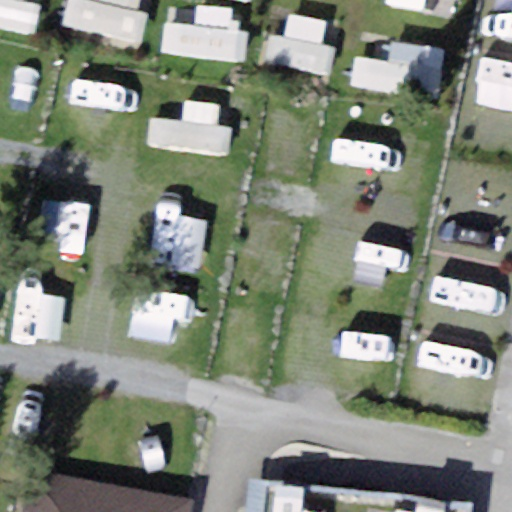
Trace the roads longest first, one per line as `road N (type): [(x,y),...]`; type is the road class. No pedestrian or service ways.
road 1 (track): [(505,456),(0,361)]
road 2 (track): [(92,378),(129,180),(0,154)]
